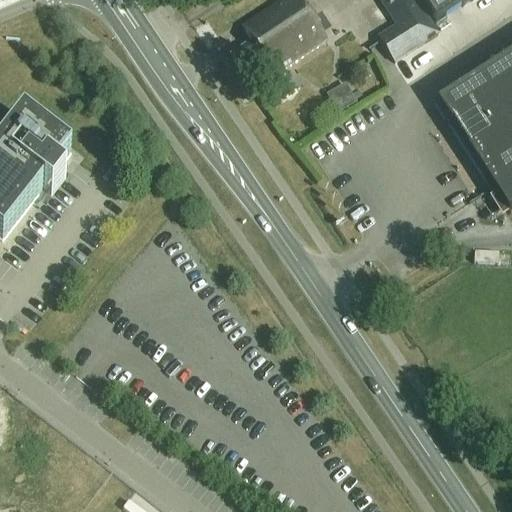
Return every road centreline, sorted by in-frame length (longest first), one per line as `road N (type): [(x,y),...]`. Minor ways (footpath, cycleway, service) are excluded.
road 1 (secondary): [(459,511),(111,0)]
road 2 (unclassified): [(187,511),(0,365)]
